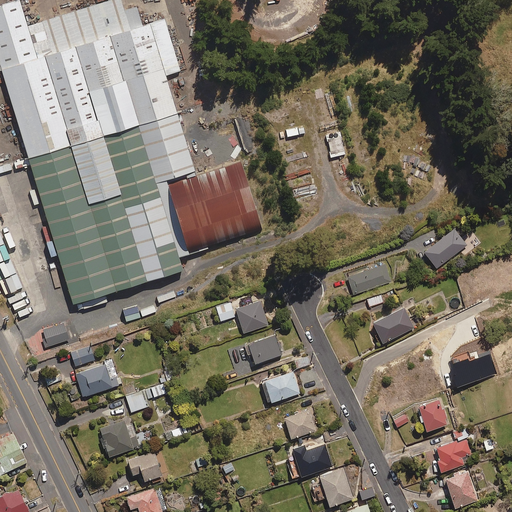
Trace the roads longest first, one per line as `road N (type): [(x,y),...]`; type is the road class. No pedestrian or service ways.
road 1 (residential): [(298,290),(401,511)]
road 2 (residential): [(0,352),(80,511)]
